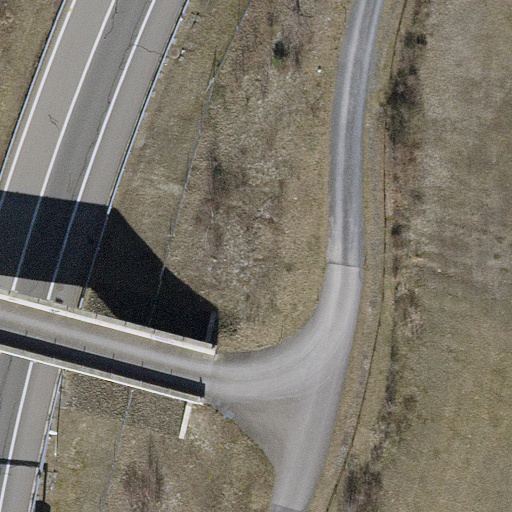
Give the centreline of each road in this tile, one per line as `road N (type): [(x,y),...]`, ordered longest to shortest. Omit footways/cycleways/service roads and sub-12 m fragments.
road 1 (track): [(286,511),(322,404),(343,300),(348,120),(374,0)]
road 2 (motorway): [(0,427),(51,231),(135,0)]
road 3 (track): [(0,321),(322,404)]
